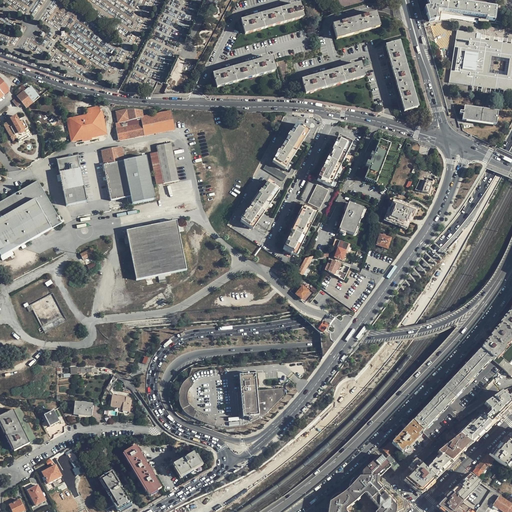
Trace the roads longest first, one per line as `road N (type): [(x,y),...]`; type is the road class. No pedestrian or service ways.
road 1 (trunk): [(492,178),(415,269),(372,298),(306,322),(188,336),(161,353),(151,381),(161,414),(224,453)]
road 2 (trunk): [(280,421),(242,440),(190,427),(164,401),(165,380),(178,363),(206,353),(416,330),(460,313),(496,284)]
road 3 (trunk): [(492,178),(440,276),(374,369),(303,440),(203,511)]
road 4 (tertiary): [(333,113),(115,99),(0,66)]
road 5 (secondary): [(460,144),(434,220),(280,421)]
road 6 (secondary): [(291,511),(429,385),(511,280)]
road 7 (trunk): [(290,496),(443,350),(496,284)]
road 8 (residential): [(264,251),(333,113)]
road 9 (residential): [(15,465),(87,430),(160,428)]
road 10 (secondary): [(405,0),(443,139)]
road 11 (unknown): [(371,120),(320,243)]
road 12 (residential): [(417,511),(511,417)]
road 13 (unknown): [(275,144),(237,216),(270,241)]
